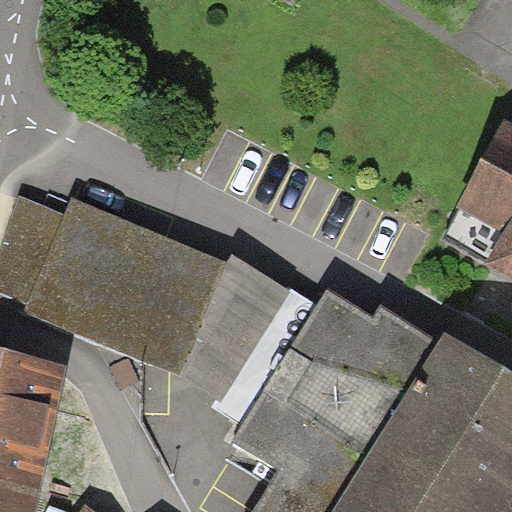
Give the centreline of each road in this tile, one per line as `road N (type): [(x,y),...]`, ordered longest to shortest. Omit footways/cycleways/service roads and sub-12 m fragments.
road 1 (residential): [(511,368),(53,131),(7,76)]
road 2 (residential): [(0,329),(82,356),(161,511)]
